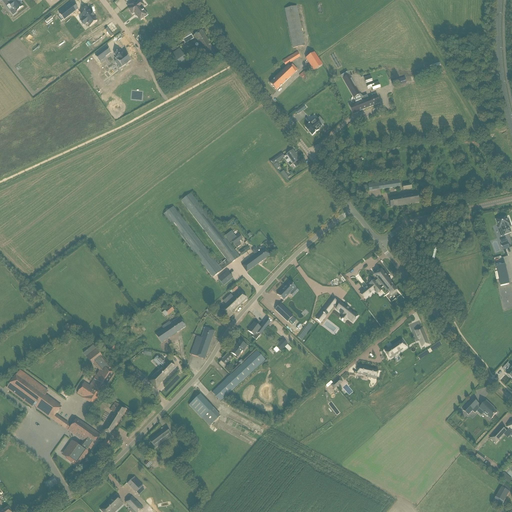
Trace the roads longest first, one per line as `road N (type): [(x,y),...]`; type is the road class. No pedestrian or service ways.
road 1 (unclassified): [(49,511),(113,463),(197,376),(270,280),(352,209)]
road 2 (unclassified): [(352,209),(196,0)]
road 3 (unclassified): [(379,244),(412,219),(511,200)]
road 4 (tertiary): [(511,127),(498,58),(499,0)]
road 5 (residential): [(102,0),(167,101)]
